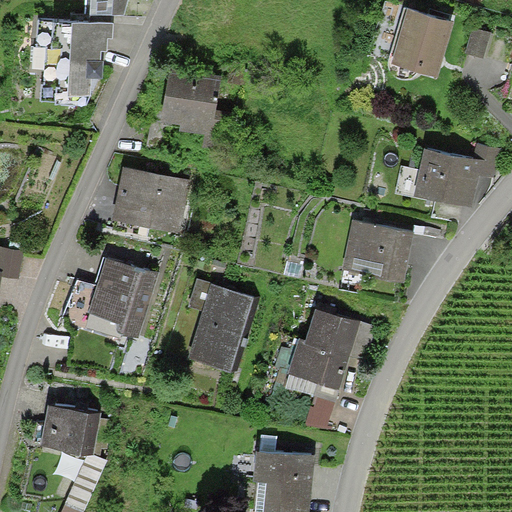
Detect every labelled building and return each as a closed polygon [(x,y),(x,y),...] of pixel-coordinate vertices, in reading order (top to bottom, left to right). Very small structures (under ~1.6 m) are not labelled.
[(90,0),(124,9),(126,0),(90,0)] [(455,11),(414,0),(406,0),(390,54),(390,59),(391,63),(394,67),(396,70),(401,73),(408,73),(412,72),(416,70),(419,67),(421,62),(438,68),(455,11)] [(41,95),(87,98),(99,71),(101,71),(103,56),(100,56),(101,45),(107,45),(108,33),(112,34),(113,19),(102,18),(91,10),(35,6),(32,44),(44,45),(41,95)] [(493,29),(473,23),(465,48),(485,54),(493,29)] [(222,72),(172,61),(160,117),(208,128),(206,141),(228,146),(235,113),(214,108),(222,72)] [(475,151),(426,139),(419,165),(403,161),(396,189),(435,198),(436,190),(472,199),(479,168),(496,172),(502,145),(477,140),(475,151)] [(193,176),(125,160),(113,214),(116,214),(113,227),(147,235),(151,221),(180,228),(193,176)] [(414,225),(353,214),(343,264),(404,276),(414,225)] [(0,305),(2,306),(7,280),(14,281),(21,251),(0,246),(0,305)] [(163,265),(106,249),(90,306),(119,314),(116,325),(145,333),(163,265)] [(262,294),(198,275),(190,302),(202,305),(188,350),(240,366),(262,294)] [(378,320),(317,300),(306,330),(301,328),(287,371),(312,379),(308,391),(336,400),(352,353),(365,357),(378,320)] [(100,406),(52,398),(45,438),(93,446),(100,406)] [(307,511),(315,447),(258,441),(255,469),(259,471),(255,506),(298,511),(297,511),(307,511)] [(84,511),(109,458),(88,449),(58,511),(84,511)]
